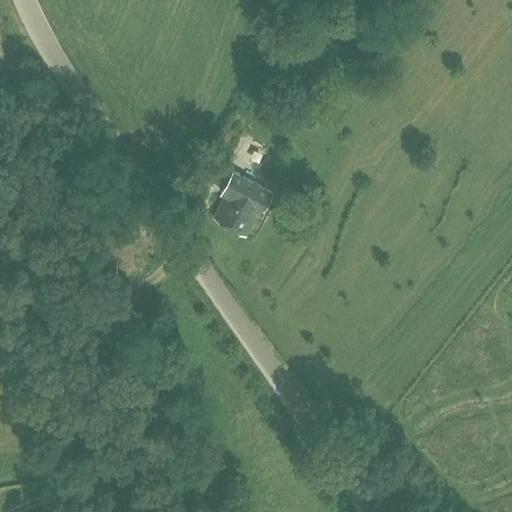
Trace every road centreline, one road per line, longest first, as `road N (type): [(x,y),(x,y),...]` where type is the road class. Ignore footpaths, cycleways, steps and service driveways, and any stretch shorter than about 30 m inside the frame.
road 1 (unclassified): [(369,511),(40,36),(25,0)]
road 2 (track): [(133,429),(113,348),(116,314),(155,274),(194,251)]
road 3 (track): [(11,511),(103,465),(133,429)]
